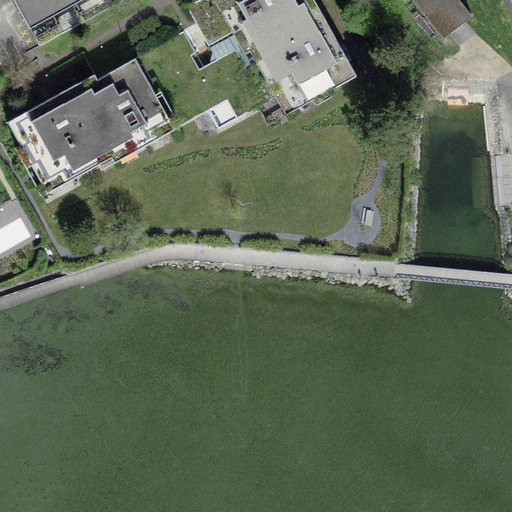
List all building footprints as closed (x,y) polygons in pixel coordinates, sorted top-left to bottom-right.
[(62,34),(43,0),(14,0),(40,46),(62,34)] [(73,0),(43,0),(62,34),(85,21),(73,0)] [(103,0),(73,0),(85,21),(108,8),(103,0)] [(257,62),(275,96),(285,91),(295,110),(357,76),(318,6),(312,9),(307,0),(197,0),(187,6),(208,45),(232,32),(242,49),(247,46),(257,62)] [(472,16),(459,0),(412,0),(443,38),(472,16)] [(109,145),(112,151),(130,141),(134,150),(157,137),(152,129),(170,119),(147,79),(191,54),(195,52),(183,30),(80,88),(77,83),(8,121),(42,183),(72,167),(76,174),(99,162),(94,154),(109,145)] [(147,79),(170,119),(198,104),(203,113),(209,110),(219,128),(275,96),(257,62),(246,68),(235,49),(199,69),(191,54),(147,79)]
